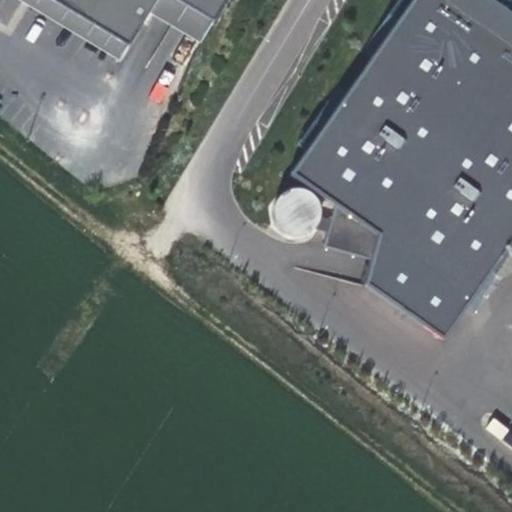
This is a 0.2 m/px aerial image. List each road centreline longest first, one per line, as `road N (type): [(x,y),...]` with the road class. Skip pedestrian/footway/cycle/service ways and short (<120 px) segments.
road 1 (track): [(451,511),(136,264)]
road 2 (residential): [(136,264),(200,188),(311,0)]
